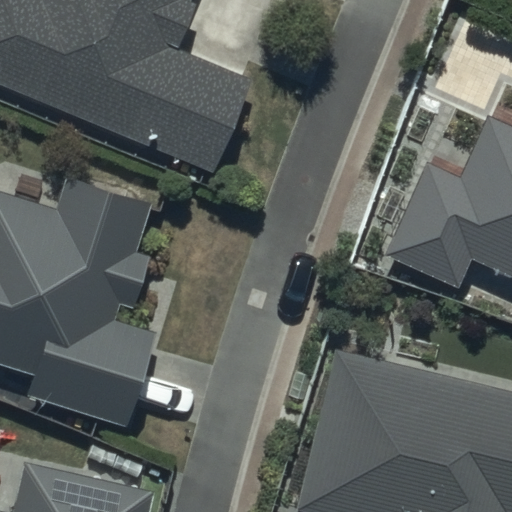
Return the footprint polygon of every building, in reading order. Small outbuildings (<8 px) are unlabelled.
[(0,0),(0,71),(212,158),(248,69),(173,38),(188,0),(0,0)] [(456,163),(423,150),(382,247),(456,279),(470,247),(511,264),(511,117),(481,104),(456,163)] [(0,352),(31,361),(23,387),(123,417),(151,322),(109,310),(114,293),(130,298),(146,245),(132,241),(147,190),(65,165),(55,199),(0,182),(0,352)] [(511,379),(328,336),(289,498),(349,511),(509,511),(510,510),(511,511),(511,379)] [(11,500),(0,497),(0,511),(141,511),(149,479),(22,450),(11,500)]
